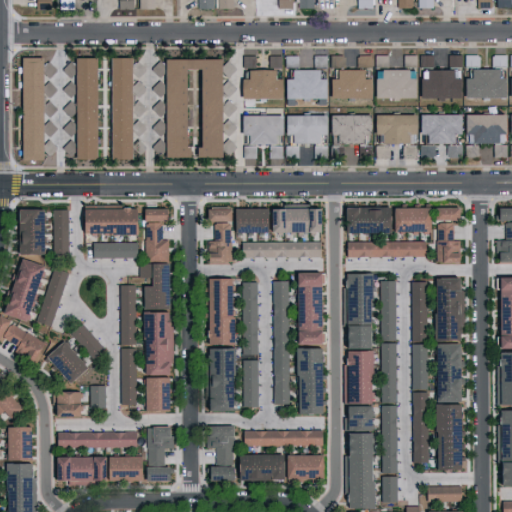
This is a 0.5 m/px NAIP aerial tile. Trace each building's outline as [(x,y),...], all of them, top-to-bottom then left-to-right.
[(296,66),(296,54),(283,55),(283,66),(296,66)] [(324,54),(312,55),(312,66),(325,66),(324,54)] [(343,54),(328,54),(328,66),(343,66),(343,54)] [(386,65),(386,54),(373,55),(373,66),(386,65)] [(414,66),(414,54),(403,54),(403,65),(414,66)] [(431,54),(418,55),(419,66),(431,65),(431,54)] [(478,54),(463,54),(462,66),(477,66),(478,54)] [(490,54),(490,66),(504,66),(504,54),(490,54)] [(253,67),(253,56),(241,55),(241,67),(253,67)] [(279,55),(267,55),(267,67),(279,67),(279,55)] [(369,55),(355,55),(355,65),(369,66),(369,55)] [(18,160),(39,159),(38,56),(17,57),(18,160)] [(128,158),(127,56),(106,56),(107,159),(128,158)] [(93,57),(71,57),(71,64),(63,64),(63,76),(71,76),(72,158),(93,158),(93,57)] [(218,58),(161,58),(161,101),(153,101),(153,114),(162,114),(162,157),(184,157),(184,146),(180,146),(180,68),(195,68),(195,147),(191,147),(191,157),(218,157),(218,58)] [(40,65),(46,76),(55,71),(48,60),(40,65)] [(129,62),(128,74),(142,75),(142,63),(129,62)] [(412,97),(411,68),(378,69),(378,77),(371,78),(371,98),(412,97)] [(502,97),(502,77),(495,78),(495,68),(468,68),(468,78),(461,78),(461,97),(502,97)] [(238,98),(278,98),(278,78),(272,78),(272,69),(244,69),(244,79),(238,79),(238,98)] [(315,69),(288,69),(288,78),(282,78),(282,98),(322,98),(322,78),(315,78),(315,69)] [(367,78),(360,78),(360,69),(333,69),(333,78),(327,78),(326,97),(367,98),(367,78)] [(450,70),(423,69),(423,78),(416,78),(416,97),(456,98),(457,78),(449,78),(450,70)] [(39,89),(47,97),(55,89),(47,80),(39,89)] [(40,102),(40,153),(51,153),(51,102),(40,102)] [(457,133),(457,113),(416,114),(416,134),(423,134),(423,143),(450,143),(450,134),(457,133)] [(501,113),(461,114),(461,133),(469,133),(469,143),(501,142),(501,113)] [(366,114),(326,114),(326,134),(334,134),(335,143),(359,142),(359,134),(367,134),(366,114)] [(411,114),(370,114),(371,134),(378,133),(379,144),(411,143),(411,114)] [(278,115),(238,115),(238,135),(245,135),(245,144),(271,144),(271,134),(278,134),(278,115)] [(281,115),(282,135),(288,135),(288,143),(315,143),(315,134),(322,134),(321,115),(281,115)] [(140,133),(145,126),(136,120),(131,127),(140,133)] [(227,156),(235,147),(228,140),(220,149),(227,156)] [(445,156),(459,157),(460,145),(445,144),(445,156)] [(505,157),(504,144),(491,145),(492,157),(505,157)] [(387,157),(387,145),(373,145),(373,157),(387,157)] [(417,157),(433,157),(433,145),(418,145),(417,157)] [(476,145),(463,145),(462,157),(476,157),(476,145)] [(242,158),(254,158),(254,146),(242,146),(242,158)] [(339,233),(387,232),(386,206),(339,207),(339,233)] [(425,206),(389,208),(390,232),(426,231),(425,206)] [(431,219),(454,220),(454,207),(431,207),(431,219)] [(511,207),(493,207),(493,220),(511,220),(511,207)] [(41,253),(41,208),(12,209),(13,254),(41,253)] [(136,233),(135,208),(76,208),(76,233),(136,233)] [(161,208),(137,208),(137,220),(161,221),(161,208)] [(203,222),(227,221),(226,208),(203,208),(203,222)] [(229,208),(229,233),(318,233),(318,208),(229,208)] [(50,209),(51,253),(67,253),(67,209),(50,209)] [(511,221),(503,222),(503,239),(493,239),(494,262),(511,261),(511,221)] [(142,261),(165,260),(164,239),(159,239),(158,222),(141,222),(142,261)] [(211,240),(205,240),(205,250),(202,250),(202,263),(229,263),(228,222),(211,222),(211,240)] [(451,222),(434,222),(434,262),(455,262),(456,240),(451,240),(451,222)] [(342,241),(343,257),(422,255),(422,240),(342,241)] [(133,257),(133,241),(88,242),(88,258),(133,257)] [(238,257),(320,256),(320,241),(238,242),(238,257)] [(0,314),(24,321),(39,264),(14,257),(0,309),(0,314)] [(137,263),(139,309),(164,308),(164,263),(137,263)] [(65,272),(50,267),(34,322),(50,327),(65,272)] [(317,272),(292,272),(291,344),(317,344),(317,272)] [(367,272),(340,273),(342,324),(368,323),(367,272)] [(457,277),(430,277),(430,340),(457,340),(457,277)] [(511,347),(511,277),(493,277),(494,348),(511,347)] [(228,278),(202,278),(203,345),(229,344),(228,278)] [(287,403),(286,280),(270,280),(271,404),(287,403)] [(394,280),(377,280),(378,340),(394,340),(394,280)] [(256,281),(238,282),(240,356),(257,355),(256,281)] [(409,281),(409,341),(425,341),(425,281),(409,281)] [(116,343),(133,344),(134,284),(118,284),(116,343)] [(138,375),(162,375),(163,354),(165,354),(165,312),(144,312),(144,334),(139,334),(138,375)] [(41,341),(0,317),(0,337),(15,345),(11,352),(29,362),(41,341)] [(92,360),(104,348),(79,322),(67,334),(92,360)] [(364,325),(339,325),(339,348),(365,348),(364,325)] [(83,367),(60,340),(41,357),(65,384),(83,367)] [(378,402),(395,402),(394,342),(378,342),(378,402)] [(424,343),(409,344),(409,389),(425,389),(424,343)] [(432,402),(456,402),(457,343),(432,343),(431,371),(432,371),(432,402)] [(134,404),(134,347),(118,347),(118,404),(134,404)] [(292,414),(318,414),(318,347),(292,347),(292,414)] [(227,410),(227,348),(203,348),(203,410),(227,410)] [(368,404),(367,350),(341,350),(342,404),(368,404)] [(511,404),(511,351),(494,352),(494,405),(511,404)] [(240,406),(257,406),(256,359),(239,359),(240,406)] [(140,377),(140,411),(164,412),(164,377),(140,377)] [(104,385),(87,385),(87,406),(103,406),(104,385)] [(0,423),(16,407),(0,390),(0,423)] [(73,391),(50,391),(51,417),(74,417),(73,391)] [(410,391),(410,463),(425,463),(425,391),(410,391)] [(395,404),(379,404),(378,473),(394,473),(395,404)] [(457,404),(431,404),(431,468),(457,468),(457,404)] [(340,406),(341,431),(367,430),(366,406),(340,406)] [(511,460),(511,409),(496,409),(495,460),(511,460)] [(213,448),(214,465),(231,465),(231,425),(204,426),(204,448),(213,448)] [(26,426),(2,427),(3,461),(27,460),(26,426)] [(165,426),(145,426),(145,465),(163,465),(162,447),(169,447),(169,436),(165,436),(165,426)] [(238,431),(239,446),(321,444),(320,429),(238,431)] [(54,447),(135,446),(135,430),(54,432),(54,447)] [(368,433),(341,434),(342,509),(369,508),(368,433)] [(281,480),(281,454),(232,455),(232,481),(281,480)] [(282,455),(282,479),(318,479),(318,455),(282,455)] [(51,457),(51,481),(65,481),(65,482),(168,481),(168,466),(141,467),(141,456),(51,457)] [(511,462),(493,462),(494,486),(511,485),(511,462)] [(27,511),(28,463),(1,463),(0,511),(27,511)] [(228,481),(228,466),(204,465),(203,481),(228,481)] [(379,502),(396,501),(396,475),(379,476),(379,502)] [(457,501),(457,485),(420,487),(421,502),(457,501)] [(498,511),(511,511),(511,500),(499,501),(498,511)]
